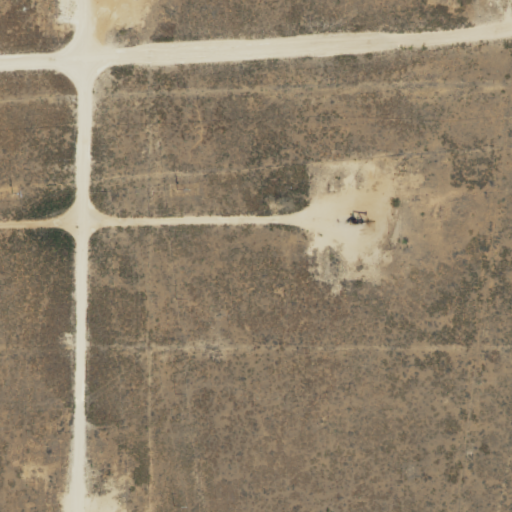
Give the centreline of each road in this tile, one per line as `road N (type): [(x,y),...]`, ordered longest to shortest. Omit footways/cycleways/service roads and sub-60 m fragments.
road 1 (track): [(511,23),(0,52)]
road 2 (track): [(70,0),(71,511)]
